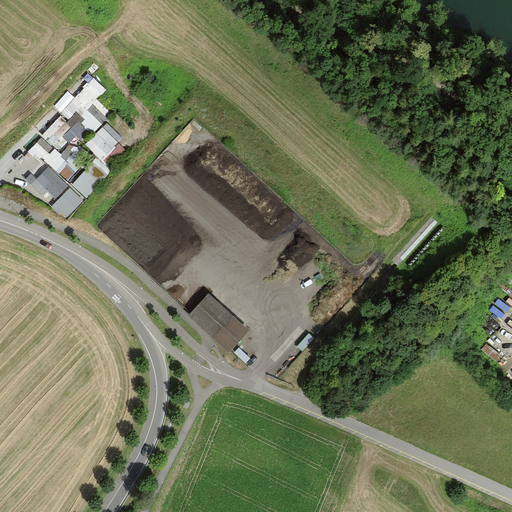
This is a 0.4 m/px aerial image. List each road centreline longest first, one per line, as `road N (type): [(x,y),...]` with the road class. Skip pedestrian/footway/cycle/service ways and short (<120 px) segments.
road 1 (unclassified): [(511,495),(253,382)]
road 2 (track): [(283,0),(511,131)]
road 3 (motorway): [(131,309),(157,359),(161,402),(147,448),(110,511)]
road 4 (secondary): [(253,382),(204,353),(123,277),(82,257)]
road 5 (unclassified): [(131,309),(194,367),(253,382)]
